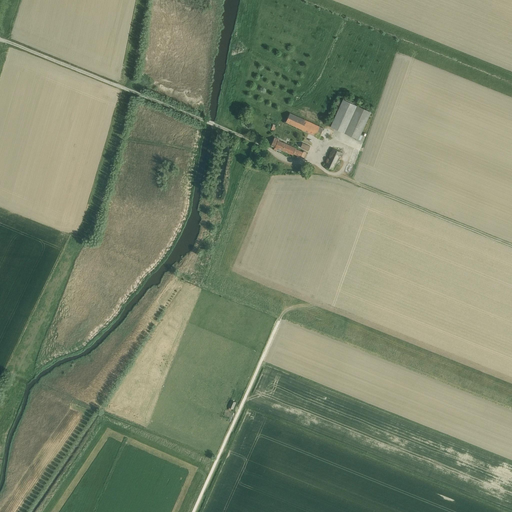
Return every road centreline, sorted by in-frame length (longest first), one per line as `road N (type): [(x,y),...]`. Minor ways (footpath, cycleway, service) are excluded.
road 1 (track): [(0,39),(272,151)]
road 2 (unclassified): [(193,511),(278,321)]
road 3 (track): [(511,244),(337,174)]
